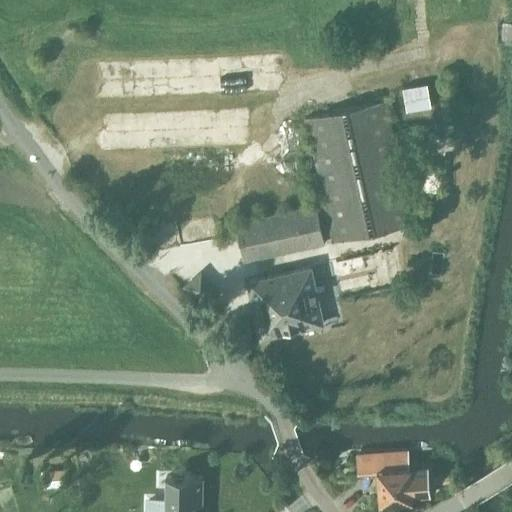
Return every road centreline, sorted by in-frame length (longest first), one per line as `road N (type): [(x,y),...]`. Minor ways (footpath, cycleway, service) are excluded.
road 1 (track): [(39,160),(109,116),(284,111),(310,91),(425,51),(441,38),(499,34)]
road 2 (unclassified): [(242,373),(71,202),(0,103)]
road 3 (residential): [(331,511),(304,476),(274,406),(242,373)]
